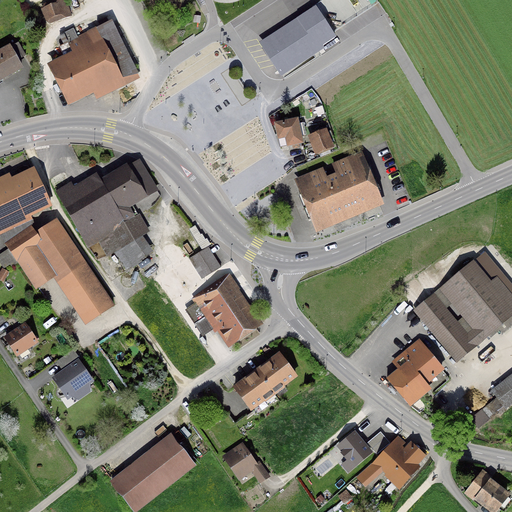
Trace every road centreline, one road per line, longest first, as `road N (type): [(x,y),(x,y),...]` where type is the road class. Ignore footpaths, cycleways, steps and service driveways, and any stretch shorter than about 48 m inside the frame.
road 1 (residential): [(157,77),(222,30),(273,88),(368,32),(389,35),(478,191)]
road 2 (tertiary): [(283,260),(281,298),(354,376),(430,434),(511,459)]
road 3 (secondary): [(283,260),(328,255),(478,191)]
road 4 (secondary): [(127,136),(168,160),(235,236),(283,260)]
road 5 (secondary): [(0,142),(79,126),(127,136)]
